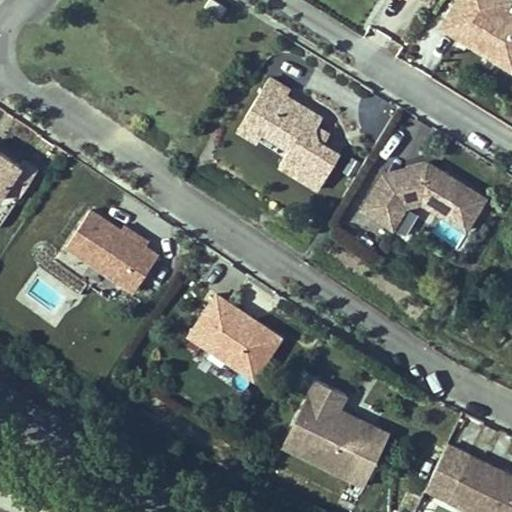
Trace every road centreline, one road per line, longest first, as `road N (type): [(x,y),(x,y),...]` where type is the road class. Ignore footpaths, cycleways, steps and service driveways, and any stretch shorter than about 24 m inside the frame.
road 1 (residential): [(0,70),(12,89),(406,352),(511,410)]
road 2 (residential): [(282,0),(511,144)]
road 3 (secondary): [(179,511),(103,476),(0,403)]
